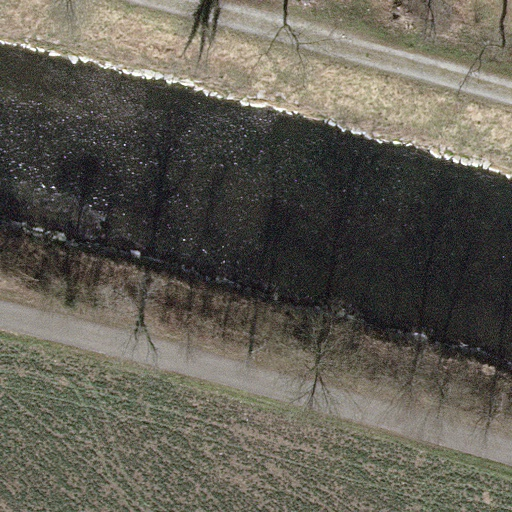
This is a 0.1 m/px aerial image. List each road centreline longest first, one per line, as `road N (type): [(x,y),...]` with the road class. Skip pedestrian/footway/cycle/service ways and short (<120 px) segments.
road 1 (track): [(0,311),(511,461)]
road 2 (track): [(511,92),(176,0)]
